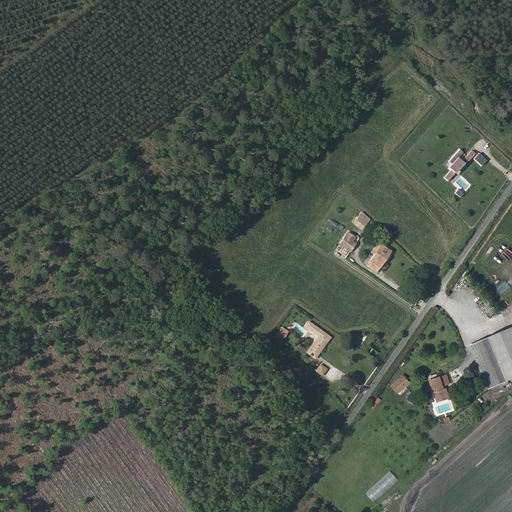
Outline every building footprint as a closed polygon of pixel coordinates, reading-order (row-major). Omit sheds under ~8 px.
[(462,173),(471,164),(471,163),(473,165),(482,153),(480,151),(469,162),(465,159),(470,154),(466,151),(456,162),(459,165),(456,169),(459,171),(452,179),(456,182),(463,174),(462,173)] [(371,231),(376,224),(368,218),(363,224),(371,231)] [(360,240),(362,237),(357,233),(347,247),(357,255),(365,244),(360,240)] [(385,276),(401,253),(387,244),(381,253),(384,255),(375,268),(385,276)] [(497,288),(503,295),(511,286),(506,280),(497,288)] [(314,353),(322,358),(336,337),(318,325),(315,329),(325,336),(314,353)] [(283,337),(289,341),(295,332),(288,328),(283,337)] [(484,356),(487,364),(498,391),(511,384),(511,355),(504,337),(488,344),(492,353),(484,356)] [(380,362),(389,350),(380,344),(371,356),(380,362)] [(484,356),(492,353),(488,344),(480,347),(484,356)] [(334,369),(328,365),(324,371),(330,375),(334,369)] [(407,395),(420,384),(414,376),(401,388),(407,395)] [(456,396),(453,387),(459,385),(456,377),(447,380),(446,376),(442,378),(443,381),(440,382),(446,399),(456,396)] [(379,397),(372,407),(375,409),(382,399),(379,397)] [(375,502),(399,480),(391,471),(367,492),(375,502)]
